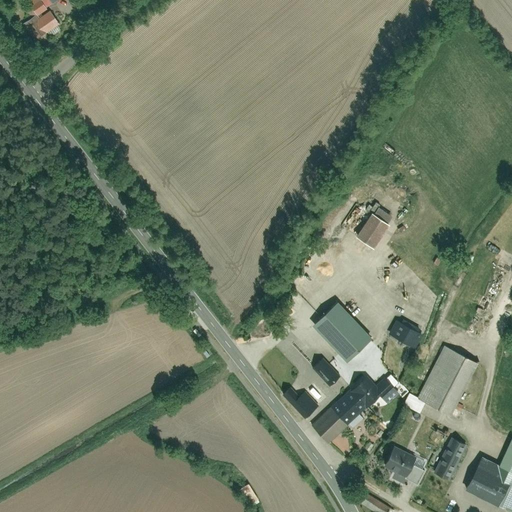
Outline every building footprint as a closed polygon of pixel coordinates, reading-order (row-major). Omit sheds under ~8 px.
[(31,0),(22,7),(31,18),(42,9),(35,0),(31,0)] [(59,32),(57,28),(59,27),(48,10),(22,26),(33,43),(45,35),(48,39),(59,32)] [(354,238),(374,249),(386,228),(366,217),(354,238)] [(337,305),(311,329),(345,365),(371,341),(337,305)] [(394,323),(385,338),(409,353),(419,338),(394,323)] [(441,347),(417,398),(451,414),(475,362),(441,347)] [(322,358),(310,369),(326,387),(338,375),(322,358)] [(346,424),(351,428),(361,418),(356,414),(377,393),(361,377),(312,426),(328,442),(346,424)] [(375,389),(384,398),(394,386),(385,378),(375,389)] [(317,406),(291,385),(280,398),(306,419),(317,406)] [(408,395),(403,406),(413,411),(418,400),(408,395)] [(423,467),(448,480),(464,447),(439,435),(423,467)] [(461,491),(507,511),(509,511),(511,506),(511,439),(509,438),(497,464),(477,455),(461,491)] [(391,444),(381,466),(415,482),(422,469),(413,464),(416,457),(391,444)] [(255,502),(238,476),(227,484),(244,509),(255,502)] [(366,494),(359,505),(369,511),(384,511),(387,507),(366,494)]
